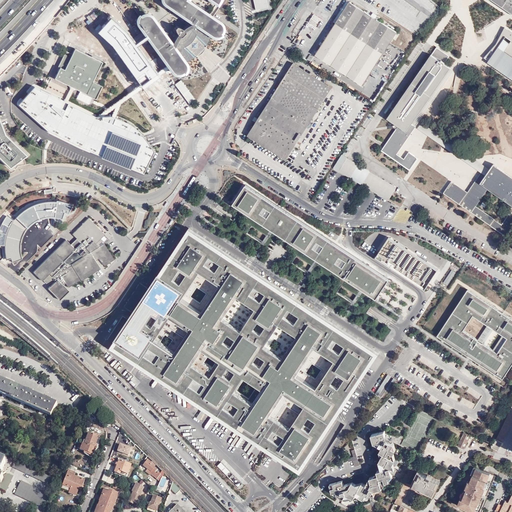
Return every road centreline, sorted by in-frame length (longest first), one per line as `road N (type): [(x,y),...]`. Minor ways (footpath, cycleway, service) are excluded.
road 1 (unclassified): [(213,161),(214,186),(194,224),(390,353),(422,297),(357,251),(349,224)]
road 2 (residential): [(0,271),(241,511)]
road 3 (secondary): [(181,168),(145,198),(54,169),(0,189)]
road 4 (unknown): [(160,125),(111,56),(62,34),(96,0)]
road 5 (unknown): [(299,511),(329,477),(362,468),(364,432),(401,402)]
road 6 (unknown): [(145,387),(259,483)]
road 7 (residential): [(221,153),(349,224)]
road 8 (track): [(395,227),(410,226),(511,282)]
road 9 (secondary): [(281,25),(204,130)]
road 10 (secondary): [(219,135),(281,25)]
